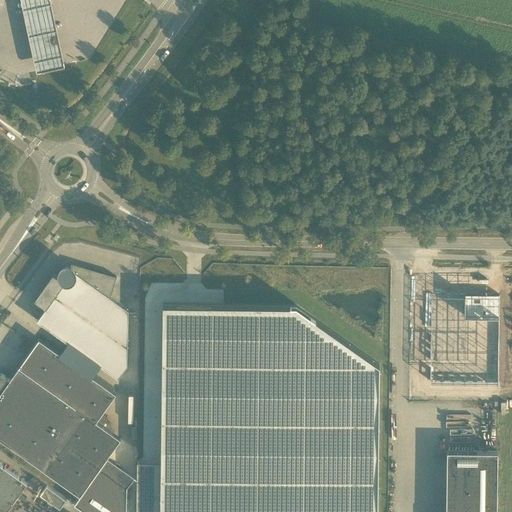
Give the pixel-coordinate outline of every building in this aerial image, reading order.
[(21,0),(35,71),(64,64),(50,0),(21,0)] [(34,299),(34,300),(39,304),(40,304),(45,308),(37,320),(118,377),(127,365),(128,309),(110,296),(116,276),(71,263),(68,263),(65,263),(63,264),(60,266),(58,268),(57,271),(57,274),(55,272),(54,271),(53,272),(47,280),(47,281),(41,289),(40,290),(34,299)] [(476,292),(430,292),(430,380),(498,380),(498,292),(486,292),(486,296),(476,296),(476,292)] [(163,303),(160,511),(377,511),(379,364),(295,305),(163,303)] [(0,439),(45,471),(79,495),(74,503),(85,511),(126,511),(126,506),(127,486),(100,467),(120,439),(95,421),(115,393),(38,339),(18,366),(9,379),(0,372),(0,439)] [(496,511),(497,450),(476,450),(476,465),(446,464),(445,511),(496,511)] [(27,483),(0,463),(0,511),(6,511),(27,483)] [(65,499),(46,485),(40,494),(59,508),(65,499)]
